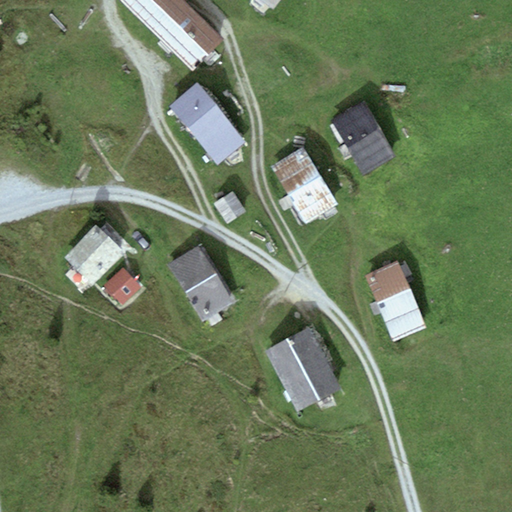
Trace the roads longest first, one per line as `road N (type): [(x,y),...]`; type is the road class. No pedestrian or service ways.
road 1 (track): [(415,511),(365,355),(311,290),(175,208),(114,194),(0,213)]
road 2 (track): [(311,290),(259,181),(256,113),(233,47),(190,0)]
road 3 (track): [(214,230),(158,124),(147,71),(111,17),(110,0)]
